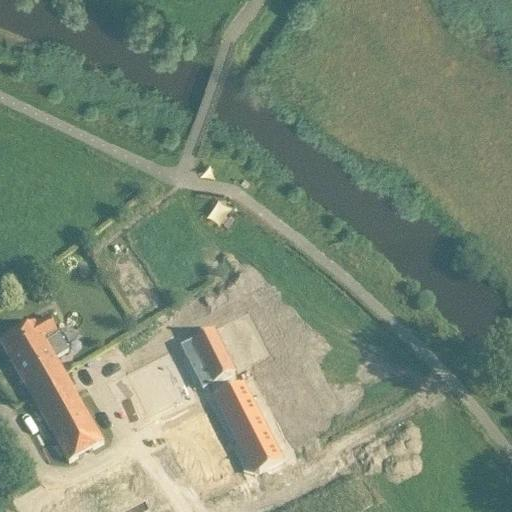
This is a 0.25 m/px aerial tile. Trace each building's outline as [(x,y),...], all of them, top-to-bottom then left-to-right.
[(69,464),(86,454),(104,444),(56,360),(69,352),(59,335),(57,337),(55,333),(57,331),(49,318),(36,325),(35,323),(1,343),(69,464)] [(213,331),(181,347),(203,391),(235,374),(213,331)] [(155,356),(127,372),(150,416),(179,399),(155,356)] [(244,386),(220,398),(235,428),(230,430),(239,447),(244,445),(259,475),(269,470),(283,463),(244,386)] [(170,426),(197,493),(242,475),(215,408),(170,426)] [(128,462),(48,499),(53,511),(150,511),(151,511),(128,462)]
